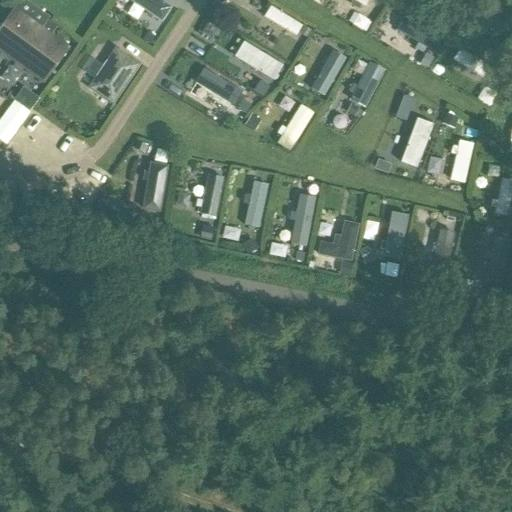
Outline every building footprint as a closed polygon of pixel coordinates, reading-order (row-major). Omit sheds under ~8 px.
[(24,0),(17,0),(0,24),(0,52),(42,83),(68,48),(50,35),(41,28),(46,20),(48,18),(24,0)] [(170,8),(158,0),(129,0),(161,21),(170,8)] [(357,9),(360,5),(363,7),(367,0),(350,0),(348,4),(357,9)] [(269,7),(263,17),(294,37),(297,33),(301,26),(269,7)] [(405,14),(395,29),(416,42),(414,46),(422,51),(425,47),(434,52),(443,38),(405,14)] [(305,38),(309,31),(301,26),(297,33),(305,38)] [(147,32),(142,39),(149,44),(154,37),(147,32)] [(115,45),(87,87),(113,104),(141,63),(115,45)] [(257,46),(250,57),(279,74),(285,63),(257,46)] [(495,71),(458,50),(452,61),(488,82),(495,71)] [(322,95),(344,58),(332,51),(310,88),(322,95)] [(426,53),(420,64),(426,68),(433,57),(426,53)] [(349,99),(363,107),(382,70),(368,63),(356,87),(351,84),(348,92),(352,94),(349,99)] [(202,70),(194,83),(232,106),(240,93),(202,70)] [(285,79),(293,84),(297,76),(290,72),(285,79)] [(244,114),(250,105),(241,100),(236,109),(244,114)] [(350,104),(346,112),(353,116),(357,108),(350,104)] [(300,105),(276,144),(288,152),(312,113),(300,105)] [(452,127),(456,119),(445,114),(441,123),(452,127)] [(243,125),(252,131),(258,121),(249,115),(243,125)] [(418,120),(401,163),(416,169),(433,125),(418,120)] [(146,145),(136,141),(134,147),(143,151),(146,145)] [(449,179),(462,182),(471,144),(458,141),(449,179)] [(378,160),(375,169),(386,173),(389,164),(378,160)] [(140,209),(157,212),(166,166),(148,163),(140,209)] [(207,174),(199,213),(213,216),(221,177),(207,174)] [(493,214),(505,217),(511,183),(511,181),(500,179),(493,214)] [(266,185),(252,182),(243,225),(256,228),(266,185)] [(298,195),(289,244),(303,247),(313,198),(298,195)] [(381,257),(399,261),(408,211),(390,208),(381,257)] [(335,259),(351,262),(358,221),(342,218),(335,259)] [(201,227),(199,237),(209,239),(211,229),(201,227)] [(452,233),(439,231),(430,272),(443,275),(452,233)] [(485,250),(483,258),(490,259),(485,282),(499,285),(509,238),(496,235),(492,252),(485,250)] [(241,245),(246,254),(256,248),(251,240),(241,245)] [(357,252),(363,262),(372,256),(366,247),(357,252)]
